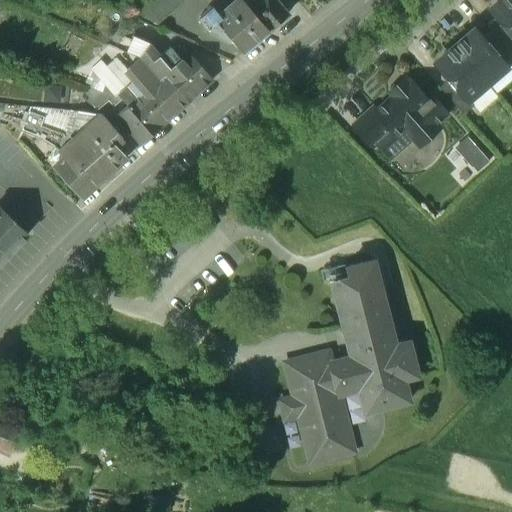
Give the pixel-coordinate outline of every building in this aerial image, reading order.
[(185,0),(148,0),(130,16),(155,27),(185,0)] [(269,33),(241,0),(240,0),(221,0),(199,19),(211,34),(230,42),(232,41),(244,55),(269,33)] [(275,0),(240,0),(241,0),(269,33),(281,23),(286,19),(286,18),(289,16),(275,0)] [(511,0),(501,0),(499,3),(500,4),(491,12),(497,19),(511,36),(511,0)] [(152,27),(130,17),(123,31),(145,42),(151,28),(152,27)] [(511,53),(511,36),(497,19),(487,27),(493,34),(493,33),(511,54),(511,53)] [(484,41),(476,32),(466,40),(465,39),(455,48),(487,85),(496,96),(511,81),(511,66),(507,71),(505,69),(507,68),(484,41)] [(493,33),(493,34),(484,41),(507,68),(505,69),(507,71),(511,66),(511,55),(511,54),(493,33)] [(148,48),(131,41),(126,53),(139,58),(140,58),(148,48)] [(213,81),(189,55),(182,62),(170,48),(160,57),(149,46),(148,48),(140,58),(141,59),(160,81),(165,76),(189,103),(213,81)] [(487,85),(455,48),(446,56),(446,57),(437,65),(450,81),(467,102),(467,101),(469,100),(487,85)] [(160,81),(141,59),(140,60),(127,71),(116,59),(107,67),(101,61),(91,70),(115,97),(127,87),(162,127),(189,103),(165,76),(160,81)] [(411,82),(409,83),(405,79),(390,93),(393,97),(377,112),(375,113),(392,132),(396,137),(404,130),(419,147),(440,129),(436,125),(447,115),(433,100),(430,103),(411,82)] [(467,102),(450,81),(441,89),(464,116),(474,107),(469,100),(467,101),(467,102)] [(110,96),(86,87),(82,98),(92,107),(95,110),(107,100),(107,99),(110,96)] [(162,127),(127,87),(115,97),(115,98),(110,96),(107,99),(107,100),(114,107),(123,100),(129,107),(117,118),(129,132),(130,131),(142,145),(162,127)] [(92,125),(77,121),(78,113),(30,107),(29,111),(44,117),(40,126),(70,137),(72,139),(77,146),(91,134),(87,130),(92,125)] [(377,112),(373,108),(354,125),(374,148),(392,132),(375,113),(377,112)] [(44,117),(29,111),(25,121),(40,126),(44,117)] [(102,116),(78,113),(77,121),(92,125),(102,116)] [(123,140),(102,116),(92,125),(87,130),(91,134),(77,146),(106,177),(126,159),(115,147),(123,140)] [(40,126),(25,121),(22,130),(37,135),(40,126)] [(70,137),(40,126),(37,135),(56,147),(59,151),(72,139),(70,137)] [(77,146),(72,139),(59,151),(65,157),(62,159),(64,161),(56,167),(83,197),(106,177),(77,146)] [(59,151),(56,147),(53,150),(52,154),(52,157),(55,161),(59,162),(62,159),(65,157),(59,151)] [(0,263),(26,236),(0,210),(0,263)] [(332,284),(335,297),(380,286),(374,263),(347,270),(349,279),(332,284)] [(328,351),(284,362),(293,397),(280,400),(284,419),(298,416),(310,463),(354,452),(339,394),(359,389),(365,412),(409,401),(404,380),(416,377),(408,342),(395,345),(380,286),(335,297),(351,357),(331,362),(328,351)] [(273,425),(248,430),(254,456),(279,450),(273,425)] [(0,456),(3,458),(9,447),(11,442),(0,437),(0,456)] [(145,509),(158,511),(168,511),(171,498),(148,493),(145,509)]
